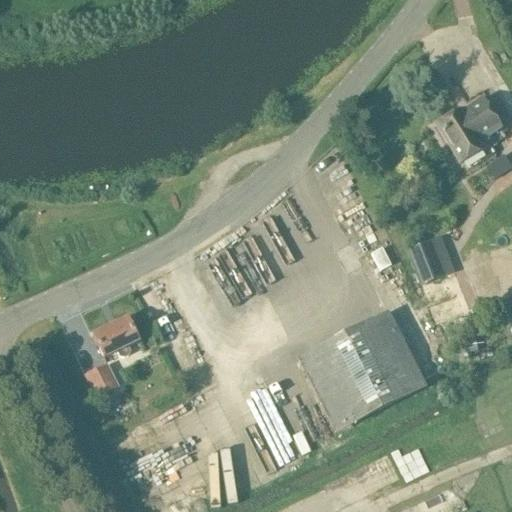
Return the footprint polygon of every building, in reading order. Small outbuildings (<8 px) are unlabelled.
[(434,126),(459,164),(482,149),(479,143),(499,130),(480,100),(460,114),(458,111),(434,126)] [(421,287),(443,278),(429,243),(407,251),(421,287)] [(390,267),(382,250),(371,256),(380,272),(389,268),(390,267)] [(295,361),(333,438),(425,391),(387,314),(295,361)] [(138,344),(126,320),(91,337),(102,361),(117,354),(119,359),(124,360),(128,358),(130,353),(128,349),(138,344)] [(119,390),(107,367),(83,379),(95,402),(119,390)]
